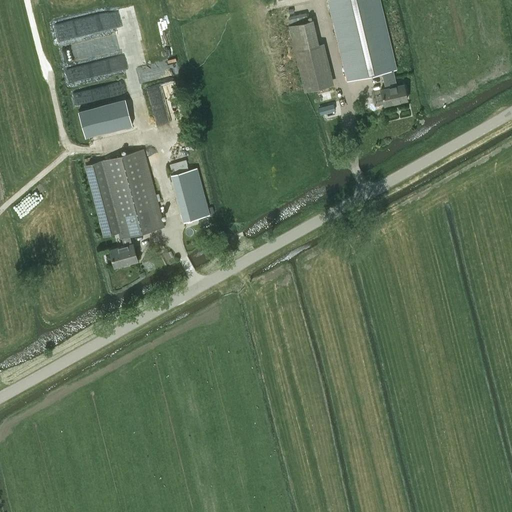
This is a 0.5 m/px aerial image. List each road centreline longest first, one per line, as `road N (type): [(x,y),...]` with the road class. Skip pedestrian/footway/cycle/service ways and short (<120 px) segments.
road 1 (unclassified): [(0,398),(511,112)]
road 2 (track): [(158,137),(92,152),(68,145),(26,0)]
